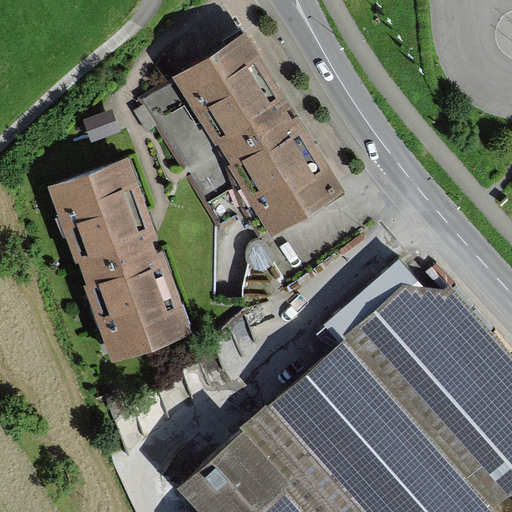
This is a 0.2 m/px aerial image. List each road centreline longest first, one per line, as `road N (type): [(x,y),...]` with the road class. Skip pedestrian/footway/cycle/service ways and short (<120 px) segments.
road 1 (primary): [(511,291),(425,198),(313,34)]
road 2 (residential): [(0,143),(124,39),(151,0)]
